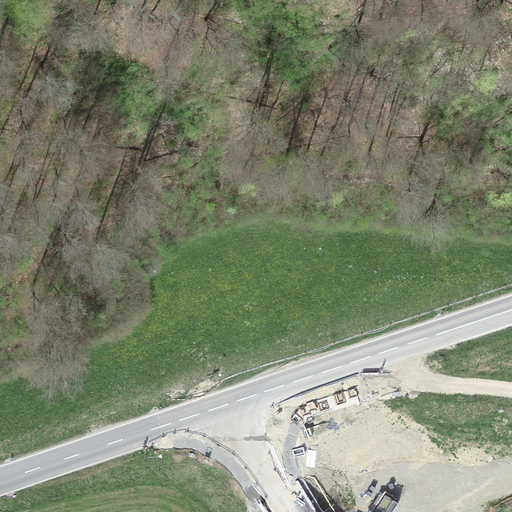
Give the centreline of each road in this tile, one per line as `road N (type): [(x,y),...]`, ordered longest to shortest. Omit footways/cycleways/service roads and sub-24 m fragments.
road 1 (secondary): [(235,401),(511,310)]
road 2 (tertiary): [(0,481),(235,401)]
road 3 (track): [(511,388),(323,371)]
road 4 (primary): [(291,511),(235,401)]
